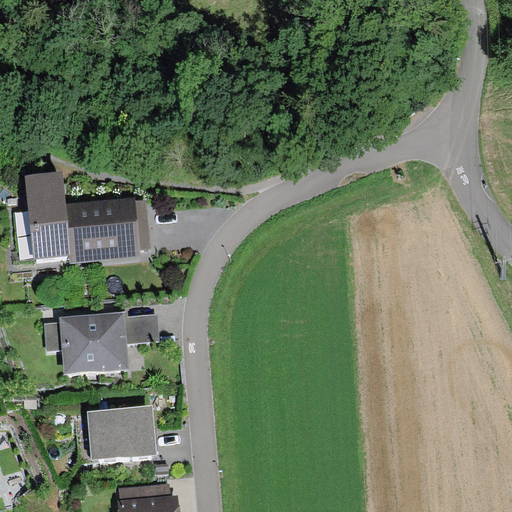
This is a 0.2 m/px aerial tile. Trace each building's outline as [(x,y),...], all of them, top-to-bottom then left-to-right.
[(67,178),(29,180),(33,255),(71,253),(69,202),(67,178)] [(148,254),(144,198),(69,202),(71,253),(72,260),(148,254)] [(70,368),(133,362),(130,334),(156,332),(154,312),(53,321),(55,341),(67,340),(70,368)] [(152,408),(90,414),(94,458),(156,453),(152,408)] [(182,511),(182,498),(126,502),(126,511),(182,511)]
